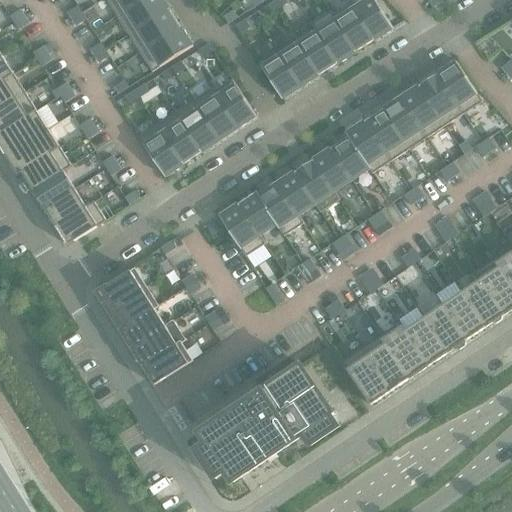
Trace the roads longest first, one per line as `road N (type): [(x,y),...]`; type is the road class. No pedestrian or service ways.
road 1 (residential): [(60,282),(497,0)]
road 2 (residential): [(511,336),(250,511)]
road 3 (residential): [(209,511),(60,282)]
road 4 (tertiary): [(511,400),(348,511)]
